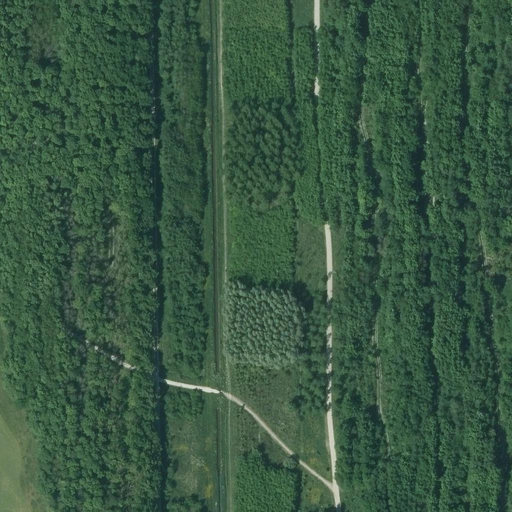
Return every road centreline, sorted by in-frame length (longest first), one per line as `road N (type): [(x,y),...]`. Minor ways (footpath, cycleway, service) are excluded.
road 1 (track): [(158,511),(148,0)]
road 2 (track): [(229,511),(220,0)]
road 3 (track): [(437,310),(454,327),(473,401),(479,511)]
